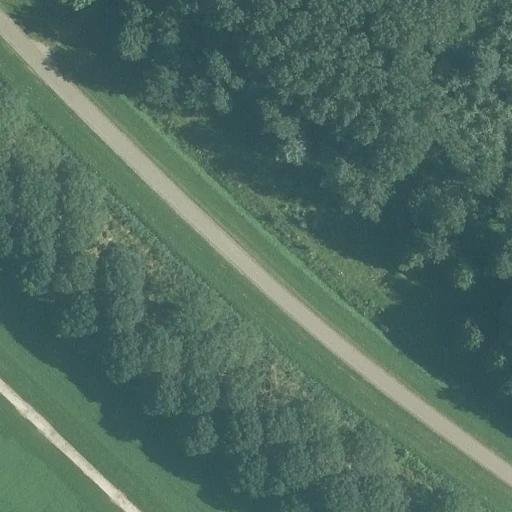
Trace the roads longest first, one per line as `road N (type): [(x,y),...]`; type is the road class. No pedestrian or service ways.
road 1 (tertiary): [(511,475),(294,309),(0,21)]
road 2 (track): [(0,385),(132,511)]
